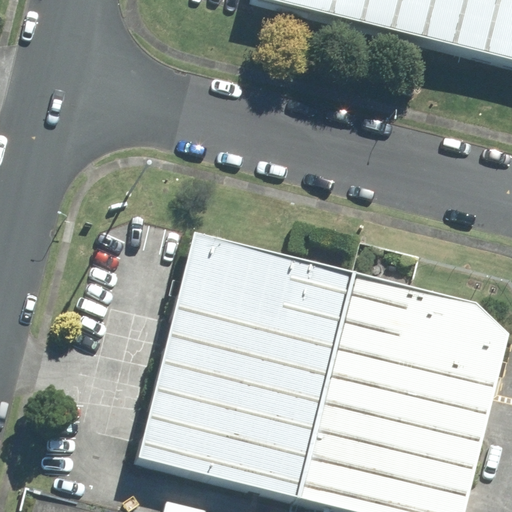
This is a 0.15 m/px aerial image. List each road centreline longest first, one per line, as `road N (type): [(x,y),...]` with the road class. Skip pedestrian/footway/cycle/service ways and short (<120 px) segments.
road 1 (unclassified): [(511,196),(51,81)]
road 2 (unclassified): [(0,275),(51,81)]
